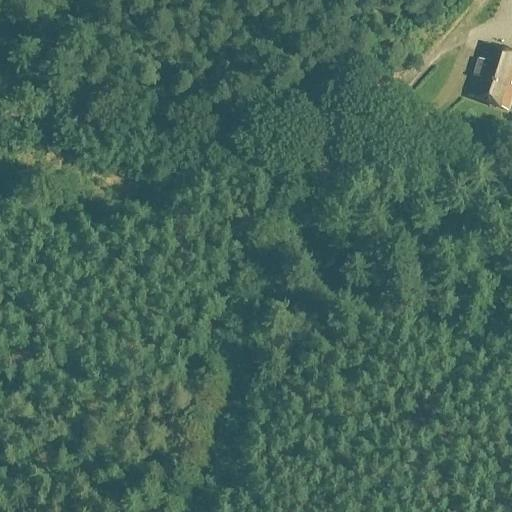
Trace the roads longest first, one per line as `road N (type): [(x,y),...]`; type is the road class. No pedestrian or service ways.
road 1 (track): [(335,163),(239,328),(186,511)]
road 2 (track): [(335,163),(0,116)]
road 3 (track): [(335,163),(479,0)]
road 4 (track): [(511,182),(335,163)]
